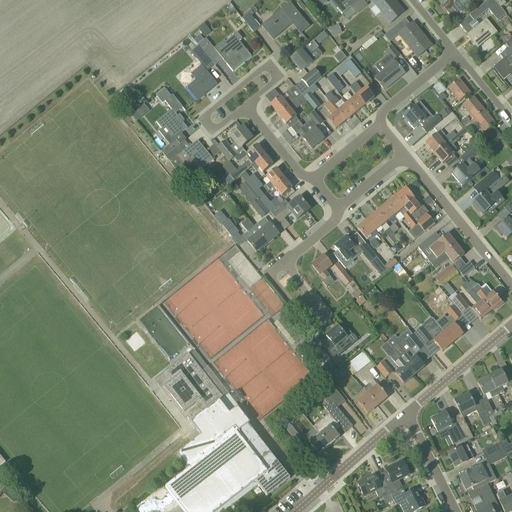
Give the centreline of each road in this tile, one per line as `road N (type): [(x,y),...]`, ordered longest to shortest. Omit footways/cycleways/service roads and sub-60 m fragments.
road 1 (residential): [(511,285),(404,156)]
road 2 (residential): [(245,105),(279,78),(268,65),(200,118),(211,132)]
road 3 (unknown): [(316,492),(223,372)]
road 4 (residential): [(294,511),(404,417)]
road 5 (residential): [(404,417),(511,324)]
